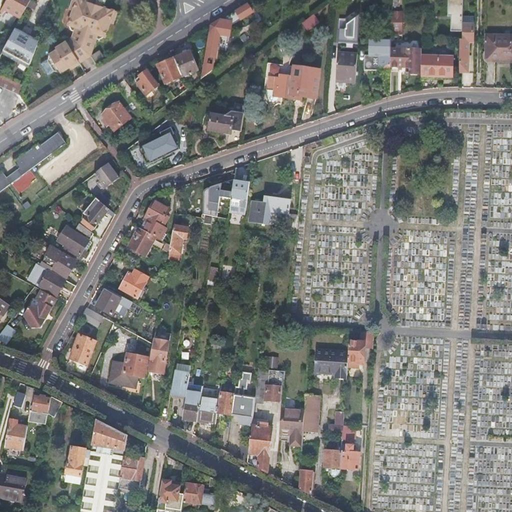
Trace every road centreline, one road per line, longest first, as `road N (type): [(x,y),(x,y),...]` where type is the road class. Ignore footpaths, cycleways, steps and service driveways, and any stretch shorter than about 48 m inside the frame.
road 1 (residential): [(511,99),(384,106),(140,188),(38,374)]
road 2 (secondary): [(179,31),(0,146)]
road 3 (residential): [(308,511),(161,436)]
road 4 (residential): [(161,436),(38,374)]
